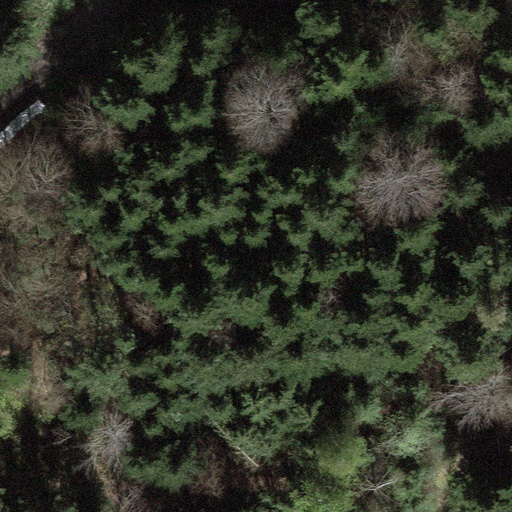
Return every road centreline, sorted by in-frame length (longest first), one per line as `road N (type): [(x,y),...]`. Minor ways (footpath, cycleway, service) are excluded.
road 1 (track): [(457,511),(511,348)]
road 2 (track): [(92,0),(0,79)]
